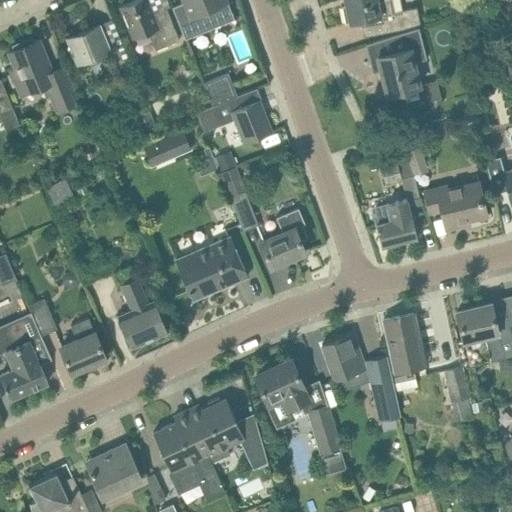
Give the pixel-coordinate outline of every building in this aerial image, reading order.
[(153,13),(147,0),(134,0),(120,6),(133,38),(147,32),(154,49),(179,39),(166,8),(153,13)] [(182,0),(183,2),(173,6),(185,37),(227,20),(221,5),(228,2),(226,0),(182,0)] [(342,5),(345,22),(357,20),(360,19),(362,30),(364,36),(420,22),(417,6),(395,11),(392,0),(344,0),(346,4),(342,5)] [(100,22),(66,36),(68,43),(73,55),(77,64),(88,60),(90,65),(102,60),(100,54),(111,50),(100,22)] [(386,93),(398,90),(403,107),(423,102),(418,85),(412,61),(424,58),(417,30),(366,43),(372,64),(379,62),(386,93)] [(14,49),(9,51),(15,68),(10,70),(20,94),(45,84),(56,110),(76,102),(71,89),(74,88),(64,65),(51,71),(38,39),(33,41),(31,38),(13,45),(14,49)] [(228,72),(209,79),(204,82),(213,105),(216,103),(237,95),(228,72)] [(216,103),(224,122),(233,118),(242,142),(254,138),(272,131),(259,99),(242,106),(237,95),(216,103)] [(12,107),(0,112),(3,121),(7,130),(19,125),(16,116),(12,107)] [(142,127),(155,121),(148,107),(136,112),(142,127)] [(193,148),(188,135),(185,128),(143,145),(152,165),(193,148)] [(511,167),(504,170),(500,157),(486,161),(494,190),(506,187),(510,203),(511,202),(511,130),(509,135),(511,144),(511,167)] [(401,143),(398,131),(387,134),(390,146),(401,143)] [(423,141),(405,145),(408,156),(410,156),(414,173),(426,170),(423,154),(426,154),(423,141)] [(210,144),(204,147),(208,159),(200,162),(205,173),(220,167),(215,155),(210,144)] [(394,147),(379,151),(386,182),(414,175),(414,173),(410,156),(408,156),(397,159),(394,147)] [(244,229),(259,224),(236,164),(221,170),(244,229)] [(458,221),(466,219),(466,220),(487,215),(479,180),(448,187),(447,184),(424,190),(429,212),(441,209),(445,229),(459,225),(458,221)] [(419,196),(407,200),(409,208),(422,205),(419,196)] [(388,208),(373,212),(381,245),(417,236),(415,228),(412,218),(409,208),(407,200),(407,198),(406,198),(387,203),(388,208)] [(297,207),(275,216),(281,231),(260,241),(271,265),(305,251),(300,239),(307,236),(301,224),(304,223),(297,207)] [(247,276),(236,249),(229,234),(176,257),(193,299),(247,276)] [(82,282),(107,272),(98,249),(73,259),(82,282)] [(0,280),(14,275),(6,251),(0,253),(0,280)] [(137,276),(121,283),(132,309),(118,315),(131,346),(167,330),(154,299),(148,302),(137,276)] [(41,334),(57,328),(44,297),(29,303),(41,334)] [(456,310),(463,339),(484,335),(490,361),(511,355),(511,336),(509,322),(507,315),(505,315),(506,319),(495,321),(490,302),(456,310)] [(395,388),(415,383),(412,367),(424,365),(413,312),(383,319),(387,338),(394,371),(391,372),(395,388)] [(88,317),(71,324),(77,339),(61,346),(71,371),(105,357),(94,329),(88,317)] [(360,351),(353,332),(321,344),(328,363),(334,378),(357,370),(351,354),(360,351)] [(29,340),(16,345),(24,363),(5,371),(15,395),(47,381),(29,340)] [(366,360),(380,420),(381,420),(396,416),(401,415),(395,388),(391,372),(387,355),(366,360)] [(271,369),(271,367),(255,375),(268,402),(267,406),(277,426),(293,419),(289,411),(288,406),(307,397),(302,386),(304,386),(291,358),(290,359),(290,360),(271,369)] [(445,369),(455,421),(471,417),(471,412),(472,412),(468,391),(462,365),(445,369)] [(202,408),(202,410),(190,416),(211,462),(230,453),(226,446),(244,437),(242,432),(258,424),(252,411),(236,419),(225,397),(219,400),(218,396),(207,401),(208,405),(202,408)] [(481,401),(471,403),(473,412),(483,410),(481,401)] [(325,466),(346,459),(328,402),(307,408),(325,466)] [(177,422),(176,420),(153,431),(161,449),(172,471),(190,463),(193,470),(211,462),(190,416),(177,422)] [(108,449),(110,453),(87,463),(100,492),(125,480),(127,485),(141,479),(124,442),(108,449)] [(29,484),(33,493),(35,498),(29,500),(32,511),(88,511),(87,508),(87,507),(85,502),(81,493),(72,475),(60,480),(56,471),(29,484)] [(85,502),(96,497),(91,488),(81,493),(85,502)] [(161,511),(176,511),(172,500),(159,506),(161,511)]
